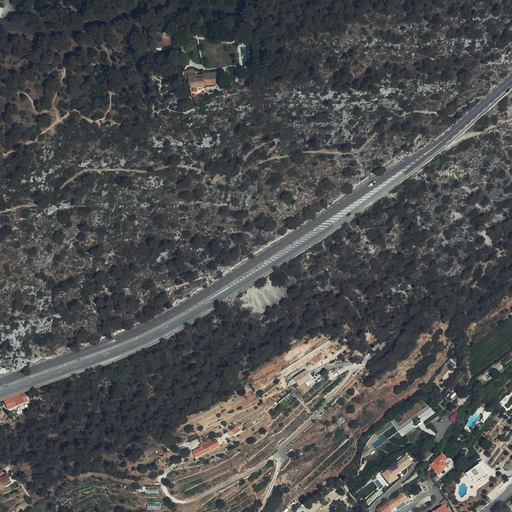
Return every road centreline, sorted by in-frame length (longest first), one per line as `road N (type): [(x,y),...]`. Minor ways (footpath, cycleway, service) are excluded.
road 1 (primary): [(17,388),(174,325),(341,220),(440,142)]
road 2 (primary): [(440,142),(149,325),(12,376)]
road 3 (tertiary): [(242,0),(234,11),(162,7),(52,33),(0,25)]
road 4 (track): [(279,454),(180,501),(164,491),(170,467)]
